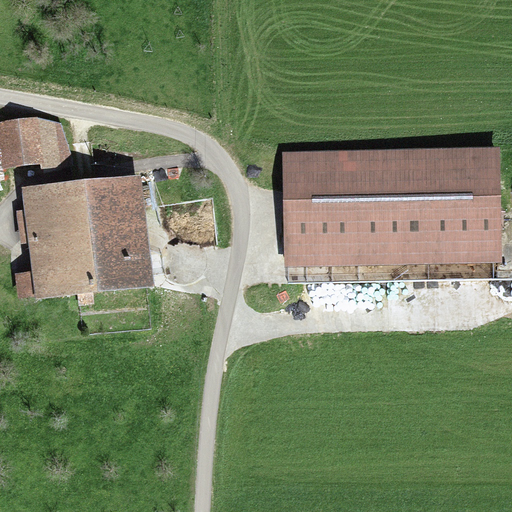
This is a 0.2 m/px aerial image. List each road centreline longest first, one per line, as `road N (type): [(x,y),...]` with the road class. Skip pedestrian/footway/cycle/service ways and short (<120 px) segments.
road 1 (track): [(201,511),(210,392),(241,243),(237,184),(206,144),(176,130),(0,96)]
road 2 (track): [(0,214),(35,184),(222,159)]
